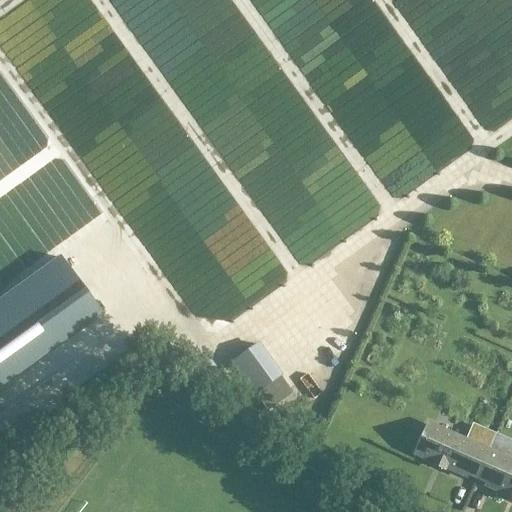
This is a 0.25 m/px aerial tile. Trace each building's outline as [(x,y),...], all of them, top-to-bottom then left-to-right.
[(95,281),(111,273),(97,244),(81,251),(95,281)] [(0,389),(102,316),(60,258),(0,301),(0,389)] [(280,377),(257,345),(231,364),(254,396),(280,377)] [(370,426),(377,411),(354,401),(348,417),(370,426)] [(475,482),(487,455),(476,450),(477,447),(457,438),(458,436),(447,431),(446,433),(429,426),(416,455),(475,482)] [(498,459),(487,455),(475,482),(511,497),(511,462),(499,457),(498,459)]
